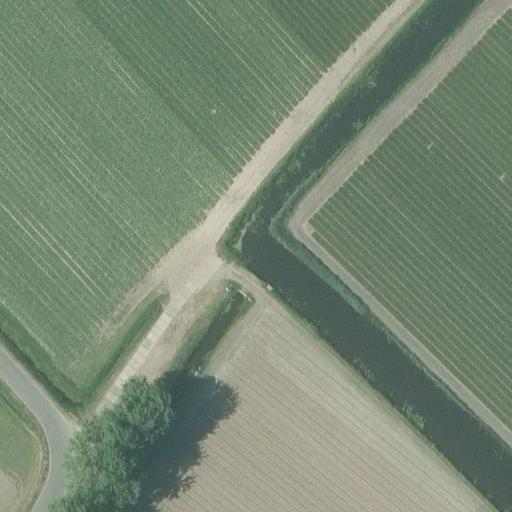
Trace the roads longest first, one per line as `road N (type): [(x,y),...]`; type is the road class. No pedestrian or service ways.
road 1 (unknown): [(68,450),(168,318),(275,145),(410,0)]
road 2 (unclassified): [(41,511),(68,450),(0,364)]
